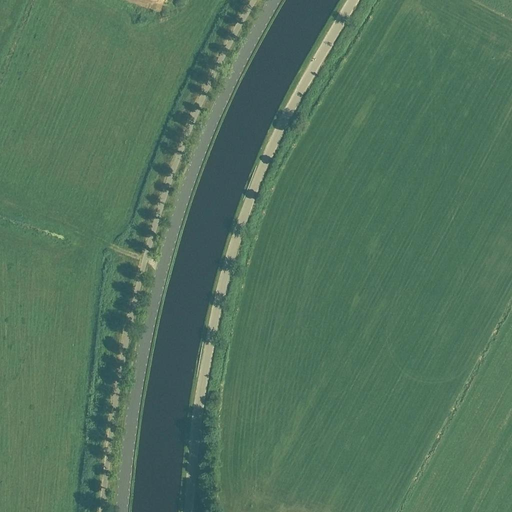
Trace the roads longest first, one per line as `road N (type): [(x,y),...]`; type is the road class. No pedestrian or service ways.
road 1 (unclassified): [(187,511),(213,325),(249,198),(353,0)]
road 2 (tertiary): [(121,511),(144,334),(181,199),(273,0)]
